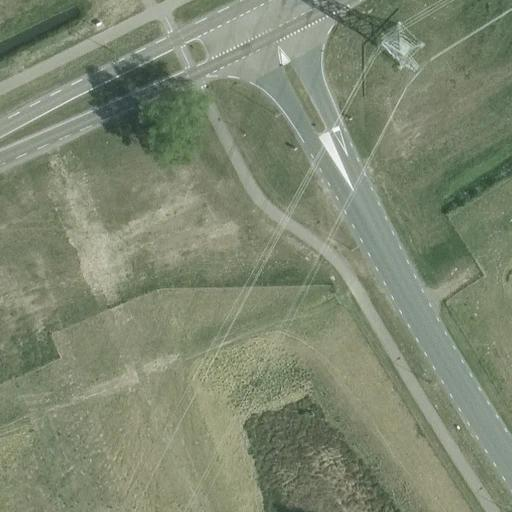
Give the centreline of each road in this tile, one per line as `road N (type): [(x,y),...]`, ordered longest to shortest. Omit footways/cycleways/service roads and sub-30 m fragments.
road 1 (unclassified): [(511,462),(367,227),(271,36)]
road 2 (tertiary): [(0,152),(271,36)]
road 3 (tertiary): [(252,0),(0,130)]
